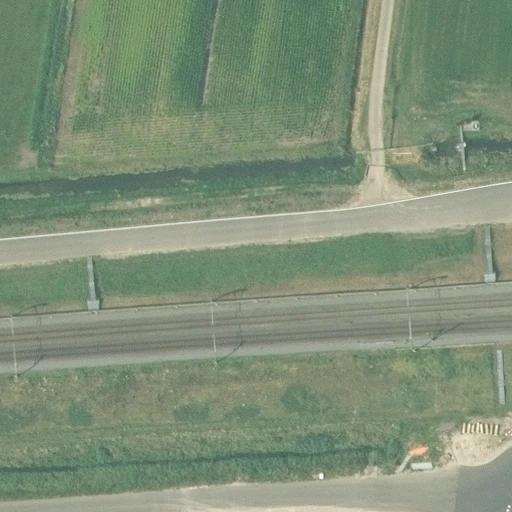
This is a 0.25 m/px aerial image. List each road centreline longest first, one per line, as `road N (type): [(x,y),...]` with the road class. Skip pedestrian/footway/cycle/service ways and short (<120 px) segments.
road 1 (track): [(511,412),(0,441)]
road 2 (unclassified): [(376,155),(387,0)]
